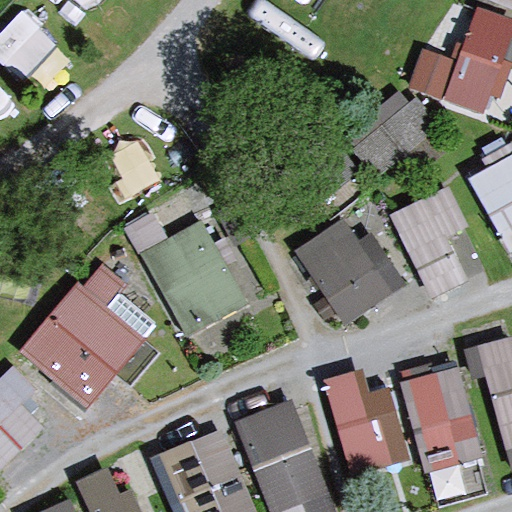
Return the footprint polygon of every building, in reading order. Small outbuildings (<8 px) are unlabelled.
[(463,56),(422,46),(411,89),(491,109),(504,58),(511,60),(511,14),(476,5),(463,56)] [(511,149),(470,170),(509,248),(511,246),(511,149)] [(413,258),(473,232),(452,183),(392,209),(413,258)] [(187,331),(250,295),(203,213),(171,232),(157,207),(126,225),(187,331)] [(404,282),(355,209),(295,249),(345,322),(404,282)] [(82,408),(166,326),(103,260),(18,342),(82,408)] [(511,333),(481,341),(509,468),(511,466),(511,333)] [(321,382),(360,474),(412,451),(373,360),(321,382)] [(406,374),(428,491),(487,480),(465,363),(406,374)] [(0,468),(54,417),(7,369),(0,375),(0,468)] [(239,416),(273,511),(339,511),(297,395),(239,416)] [(259,511),(233,426),(172,445),(192,511),(259,511)] [(137,511),(113,461),(77,478),(93,511),(137,511)] [(78,511),(73,501),(50,511),(78,511)]
